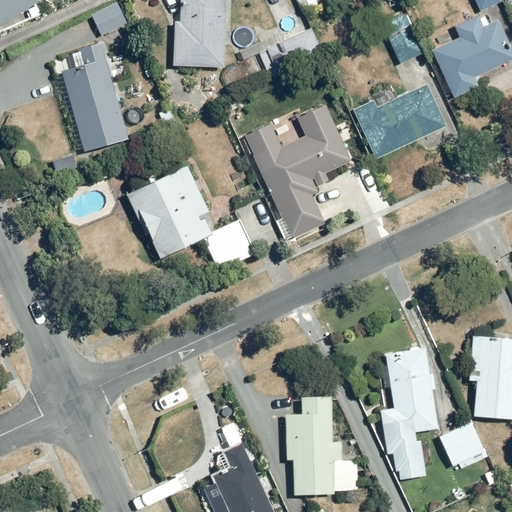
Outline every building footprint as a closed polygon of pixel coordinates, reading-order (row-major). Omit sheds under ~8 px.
[(0,0),(0,24),(32,4),(33,0),(0,0)] [(117,0),(116,0),(89,14),(100,36),(128,22),(117,0)] [(172,20),(170,64),(223,67),(225,0),(177,0),(177,20),(172,20)] [(473,0),(478,11),(499,0),(473,0)] [(455,2),(437,1),(436,17),(453,18),(455,2)] [(403,14),(380,23),(398,65),(421,55),(403,14)] [(461,38),(430,51),(450,97),(476,86),(472,76),(504,62),(497,45),(505,42),(496,21),(481,28),(476,14),(454,23),(461,38)] [(276,44),(270,34),(239,52),(243,59),(257,51),(271,75),(319,48),(306,26),(276,44)] [(83,149),(126,137),(99,42),(61,53),(63,58),(51,62),(55,74),(61,72),(83,149)] [(351,108),(374,158),(442,125),(422,85),(378,106),(374,97),(351,108)] [(317,98),(240,136),(291,238),(322,223),(309,196),(332,185),(324,169),(347,157),(317,98)] [(136,187),(126,191),(156,256),(199,237),(214,270),(254,252),(258,260),(280,250),(264,215),(269,213),(261,195),(247,202),(255,220),(246,224),(241,213),(207,228),(199,211),(205,208),(184,163),(135,185),(136,187)] [(511,336),(468,335),(466,380),(472,380),(471,415),(511,417),(511,336)] [(422,345),(382,351),(391,406),(377,408),(384,453),(391,451),(394,469),(398,468),(399,477),(427,473),(425,464),(430,463),(426,436),(415,438),(414,430),(436,426),(430,390),(436,389),(433,374),(426,375),(422,345)] [(300,413),(283,413),(284,458),(291,458),(292,493),(333,493),(333,489),(358,489),(357,457),(341,457),(341,437),(329,437),(329,395),(300,396),(300,411),(300,413)] [(471,418),(436,434),(451,466),(456,463),(459,470),(489,456),(471,418)] [(209,475),(212,481),(201,486),(212,511),(273,511),(242,440),(220,450),(227,467),(209,475)]
